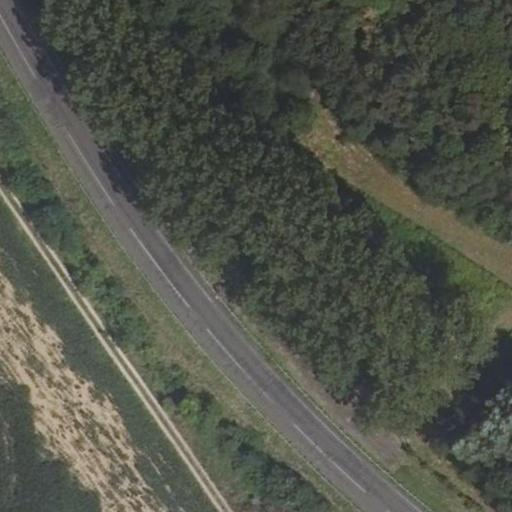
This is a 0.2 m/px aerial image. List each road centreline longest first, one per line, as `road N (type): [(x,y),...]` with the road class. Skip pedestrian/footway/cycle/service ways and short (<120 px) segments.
road 1 (motorway): [(0,18),(174,294),(256,389),(386,511)]
road 2 (track): [(0,178),(236,511)]
